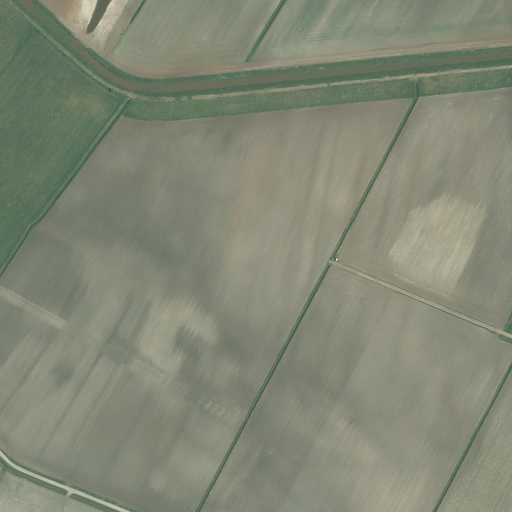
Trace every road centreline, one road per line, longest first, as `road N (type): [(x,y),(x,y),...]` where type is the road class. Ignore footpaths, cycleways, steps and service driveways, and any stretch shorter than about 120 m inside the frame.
road 1 (track): [(511,44),(141,76),(39,0)]
road 2 (track): [(511,337),(320,257)]
